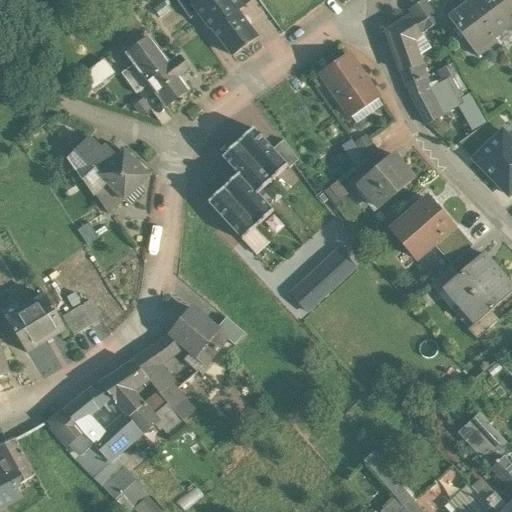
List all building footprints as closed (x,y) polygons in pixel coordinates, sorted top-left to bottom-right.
[(175,0),(189,20),(198,13),(193,6),(196,4),(193,0),(175,0)] [(200,0),(196,4),(193,6),(198,13),(211,30),(236,11),(237,12),(240,10),(232,0),(200,0)] [(253,0),(235,0),(242,9),(253,0)] [(424,0),(409,10),(424,33),(439,23),(424,0)] [(511,26),(491,0),(472,0),(467,4),(467,5),(493,40),(493,39),(511,26)] [(511,0),(491,0),(511,26),(511,25),(511,0)] [(493,40),(467,5),(467,4),(465,1),(453,10),(455,13),(448,18),(477,58),(496,43),(493,39),(493,40)] [(236,11),(211,30),(231,57),(256,38),(237,12),(236,11)] [(408,20),(387,34),(400,72),(418,66),(419,66),(411,41),(419,36),(408,20)] [(150,41),(128,57),(149,85),(165,107),(186,91),(178,79),(187,72),(178,59),(168,67),(150,41)] [(366,84),(352,60),(351,60),(348,57),(321,76),(351,119),(378,100),(366,84)] [(452,62),(438,70),(460,110),(475,103),(452,62)] [(134,66),(122,75),(136,94),(149,85),(134,66)] [(418,66),(400,72),(407,94),(425,125),(439,119),(431,103),(426,91),(418,66)] [(253,129),(237,144),(271,181),(287,168),(287,167),(272,151),(253,129)] [(474,160),(508,196),(511,192),(511,143),(502,133),(474,160)] [(123,152),(121,154),(112,145),(108,149),(105,146),(101,150),(93,142),(88,139),(74,152),(124,202),(126,200),(131,204),(141,195),(136,190),(148,177),(123,152)] [(298,161),(283,141),(272,151),(287,167),(287,168),(288,170),(298,161)] [(365,142),(357,148),(365,159),(373,153),(365,142)] [(271,181),(237,144),(221,158),(229,167),(235,168),(234,173),(237,176),(238,175),(256,195),(257,195),(271,181)] [(124,202),(74,152),(69,157),(110,216),(124,202)] [(393,156),(357,186),(378,209),(413,179),(393,156)] [(256,195),(238,175),(237,176),(223,189),(257,227),(273,212),(262,200),(257,200),(257,195),(256,195)] [(339,181),(324,193),(339,211),(349,203),(345,199),(350,195),(339,181)] [(257,227),(223,189),(207,204),(241,241),(257,227)] [(427,200),(391,230),(416,260),(452,229),(427,200)] [(457,228),(435,248),(451,266),(473,247),(457,228)] [(338,250),(290,294),(307,312),(354,268),(338,250)] [(459,275),(443,289),(444,290),(459,307),(498,273),(482,255),(459,275)] [(451,266),(429,285),(438,295),(444,290),(443,289),(459,275),(451,266)] [(511,288),(498,273),(459,307),(474,324),(474,325),(490,311),(511,292),(511,288)] [(45,296),(6,320),(26,353),(65,329),(60,321),(45,296)] [(93,301),(60,321),(65,329),(71,340),(105,320),(93,301)] [(216,329),(191,309),(170,335),(183,346),(190,353),(203,365),(218,349),(216,347),(209,340),(217,330),(216,329)] [(498,320),(490,311),(474,325),(474,324),(468,329),(476,339),(498,320)] [(245,335),(225,318),(216,329),(217,330),(224,337),(234,345),(245,335)] [(224,337),(217,330),(209,340),(216,347),(224,337)] [(172,384),(157,365),(170,356),(183,346),(170,335),(161,343),(135,362),(147,379),(159,393),(171,385),(172,384)] [(135,362),(99,384),(111,398),(125,415),(127,417),(143,406),(143,405),(132,392),(147,379),(135,362)] [(125,415),(104,433),(89,417),(111,398),(99,384),(86,392),(63,412),(108,463),(114,458),(133,442),(141,435),(126,418),(127,417),(125,415)] [(176,390),(171,385),(159,393),(167,403),(178,417),(187,427),(198,419),(176,390)] [(167,403),(157,412),(166,423),(162,426),(165,429),(178,417),(167,403)] [(127,417),(126,418),(141,435),(156,422),(152,417),(143,406),(127,417)] [(108,463),(63,412),(49,423),(68,445),(70,444),(80,456),(81,454),(98,473),(108,463)] [(157,412),(152,417),(156,422),(141,435),(146,441),(158,431),(163,437),(166,434),(172,440),(187,427),(178,417),(165,429),(162,426),(166,423),(157,412)] [(506,454),(488,434),(472,449),(491,470),(503,457),(506,454)] [(146,441),(141,435),(133,442),(146,460),(155,453),(146,441)] [(13,440),(0,447),(0,462),(6,473),(14,489),(14,488),(33,477),(13,440)] [(422,511),(376,459),(378,457),(374,452),(363,462),(396,500),(407,511),(422,511)] [(511,467),(508,463),(503,457),(491,470),(490,470),(502,482),(511,471),(511,467)] [(98,473),(93,479),(101,486),(107,481),(121,495),(136,480),(131,473),(114,458),(108,463),(98,473)] [(450,507),(472,488),(465,480),(453,467),(431,487),(450,507)] [(511,471),(502,482),(511,493),(511,471)] [(0,476),(0,506),(19,497),(14,488),(14,489),(6,473),(0,476)] [(472,473),(465,480),(472,488),(480,481),(472,473)] [(107,481),(101,486),(126,511),(161,511),(165,509),(141,486),(136,480),(121,495),(107,481)] [(511,511),(511,504),(507,509),(480,480),(480,481),(472,488),(492,511),(493,511),(511,511)] [(407,511),(396,500),(383,511),(407,511)]
